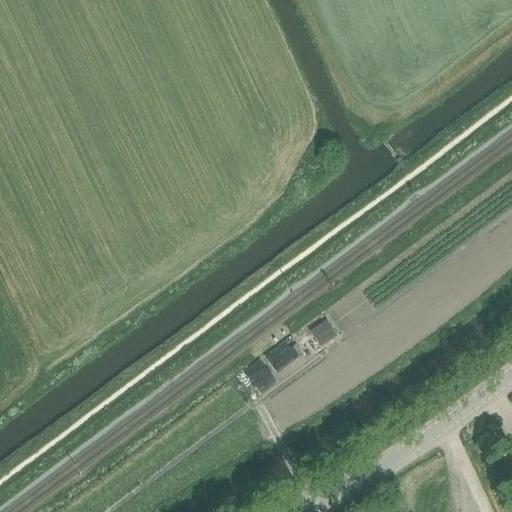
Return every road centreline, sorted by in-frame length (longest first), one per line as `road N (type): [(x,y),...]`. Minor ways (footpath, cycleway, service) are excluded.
road 1 (tertiary): [(312,511),(511,372)]
road 2 (track): [(316,509),(255,402)]
